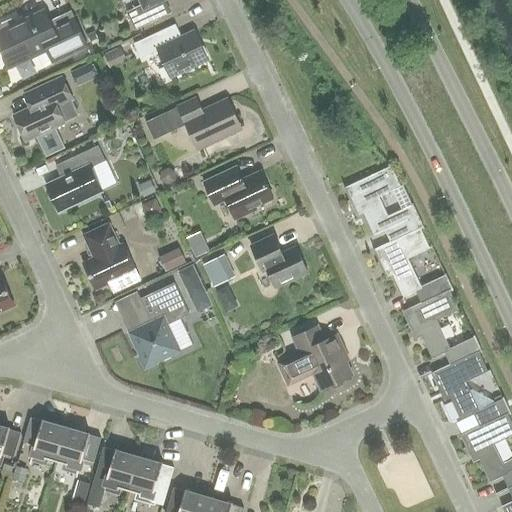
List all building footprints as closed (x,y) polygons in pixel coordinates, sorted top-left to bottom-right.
[(152,6),(165,0),(138,0),(141,5),(126,12),(135,30),(158,19),(152,6)] [(52,63),(87,46),(71,12),(50,22),(45,11),(16,24),(15,21),(11,20),(1,24),(0,28),(2,31),(0,31),(0,35),(12,61),(31,52),(34,57),(46,51),(52,63)] [(208,60),(194,31),(173,41),(167,28),(134,44),(141,59),(157,51),(170,78),(208,60)] [(86,35),(90,42),(97,39),(94,31),(86,35)] [(95,56),(92,49),(84,52),(87,60),(95,56)] [(104,56),(109,68),(126,61),(121,49),(104,56)] [(70,73),(77,87),(98,77),(92,63),(70,73)] [(24,95),(30,108),(13,116),(25,142),(64,123),(64,122),(78,116),(71,101),(72,100),(61,77),(24,95)] [(154,140),(186,125),(198,150),(241,130),(227,100),(201,112),(196,99),(145,123),(154,140)] [(91,168),(104,161),(98,147),(69,160),(74,172),(46,185),(59,213),(102,192),(91,168)] [(400,187),(390,165),(389,166),(389,167),(345,188),(345,187),(343,187),(357,216),(363,213),(374,236),(385,231),(390,242),(420,228),(421,230),(424,229),(412,204),(411,204),(412,205),(388,217),(379,197),(400,187)] [(234,168),(229,171),(203,183),(211,199),(223,194),(235,220),(256,210),(255,207),(273,199),(260,172),(240,181),(234,168)] [(156,192),(150,180),(138,186),(143,198),(156,192)] [(140,281),(136,272),(123,244),(119,246),(109,224),(83,236),(93,258),(82,263),(95,291),(109,284),(114,293),(140,281)] [(421,288),(421,287),(407,259),(429,248),(421,230),(420,228),(390,242),(374,250),(374,248),(372,249),(386,278),(392,275),(403,297),(419,289),(421,288)] [(207,230),(193,236),(202,254),(215,248),(207,230)] [(275,287),(307,272),(296,249),(282,255),(273,237),(251,247),(262,271),(266,269),(275,287)] [(178,248),(158,257),(165,272),(185,262),(178,248)] [(202,265),(213,287),(235,277),(224,254),(220,256),(217,250),(200,258),(203,265),(202,265)] [(450,292),(452,291),(453,291),(445,274),(444,274),(444,275),(444,276),(421,287),(421,288),(419,289),(426,301),(449,290),(450,292)] [(0,313),(15,307),(1,277),(0,277),(0,313)] [(201,282),(186,289),(192,301),(207,293),(201,282)] [(151,322),(128,333),(140,357),(138,358),(144,370),(156,364),(156,363),(180,351),(191,346),(178,320),(189,314),(174,283),(140,299),(151,322)] [(458,310),(450,292),(449,290),(426,301),(403,311),(402,310),(401,311),(415,340),(421,337),(432,359),(444,353),(450,365),(478,351),(479,354),(482,352),(474,336),(473,336),(473,337),(450,349),(436,320),(458,310)] [(292,338),(299,353),(284,360),(294,382),(312,373),(321,391),(329,387),(334,389),(342,385),(344,380),(352,376),(341,351),(344,350),(336,335),(323,341),(317,326),(292,338)] [(461,421),(477,413),(479,412),(479,410),(466,382),(487,372),(479,354),(478,351),(450,365),(432,373),(431,372),(430,372),(444,402),(450,399),(461,421)] [(479,410),(479,412),(477,413),(482,425),(507,414),(508,416),(510,415),(511,414),(503,398),(502,398),(502,399),(479,410)] [(511,435),(511,424),(508,416),(507,414),(482,426),(482,425),(461,435),(460,434),(459,434),(473,463),(479,460),(490,483),(506,475),(511,486),(511,487),(511,486),(511,459),(503,463),(494,444),(511,435)] [(48,459),(56,461),(66,427),(42,420),(42,421),(30,418),(23,442),(34,445),(34,446),(31,446),(28,456),(33,457),(31,462),(46,466),(48,459)] [(9,427),(0,424),(0,465),(1,466),(4,455),(2,454),(13,457),(20,432),(8,429),(9,427)] [(89,433),(66,427),(56,461),(63,463),(61,470),(76,475),(77,470),(81,471),(84,461),(82,460),(82,459),(93,462),(100,438),(89,435),(89,433)] [(103,447),(96,472),(87,504),(100,508),(104,491),(119,496),(121,489),(129,491),(139,456),(115,449),(115,451),(103,447)] [(139,456),(129,491),(136,493),(134,500),(154,505),(155,503),(163,505),(173,468),(162,464),(162,463),(139,456)] [(4,463),(2,470),(12,473),(14,466),(4,463)] [(13,479),(24,482),(27,469),(16,466),(13,479)] [(511,511),(511,486),(511,487),(511,486),(507,488),(511,497),(511,501),(501,507),(503,511),(511,511)] [(204,511),(209,496),(185,490),(185,491),(172,488),(165,511),(204,511)] [(232,503),(209,496),(204,511),(242,511),(243,508),(231,505),(232,503)]
